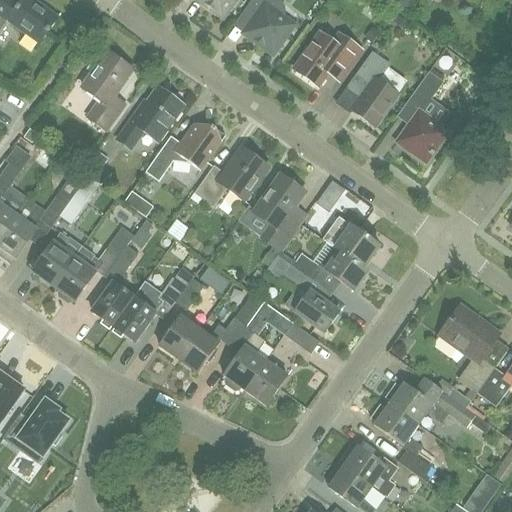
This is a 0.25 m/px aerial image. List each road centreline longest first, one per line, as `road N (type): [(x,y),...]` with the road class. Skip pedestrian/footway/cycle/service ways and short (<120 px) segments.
road 1 (residential): [(449,243),(111,0)]
road 2 (residential): [(288,473),(449,243)]
road 3 (residential): [(288,473),(119,389)]
road 4 (residential): [(119,389),(0,304)]
road 5 (residential): [(88,511),(82,507),(119,389)]
